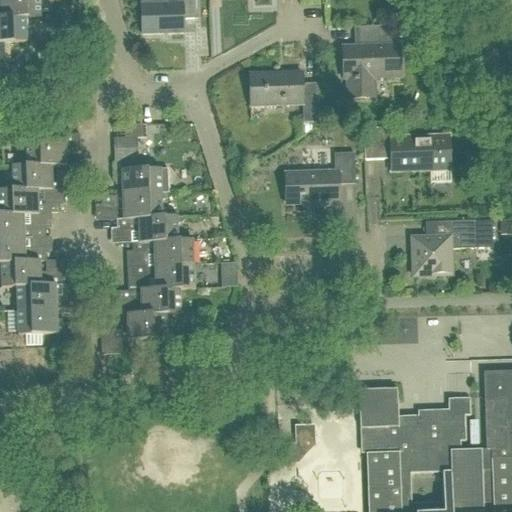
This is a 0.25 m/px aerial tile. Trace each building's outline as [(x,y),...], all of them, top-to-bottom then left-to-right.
[(1,21),(25,20),(39,20),(38,0),(0,0),(1,20),(1,21)] [(142,38),(183,36),(183,21),(198,20),(196,0),(177,0),(178,5),(141,6),(142,38)] [(4,45),(26,44),(25,20),(1,21),(1,20),(0,20),(0,65),(4,65),(4,45)] [(396,27),(359,29),(360,48),(342,49),(343,81),(347,80),(348,100),(374,99),(373,80),(399,79),(398,47),(396,47),(396,27)] [(0,77),(10,77),(10,65),(4,65),(0,65),(0,77)] [(302,87),(301,75),(248,77),(249,108),(302,106),(303,123),(318,123),(317,87),(302,87)] [(113,141),(136,140),(147,139),(146,127),(112,128),(113,141)] [(390,140),(389,130),(363,131),(364,163),(389,162),(390,175),(450,172),(449,138),(390,140)] [(70,152),(79,152),(78,142),(78,136),(70,136),(70,152)] [(113,152),(137,152),(136,140),(113,141),(113,152)] [(27,169),(50,167),(50,168),(65,167),(64,142),(15,144),(16,168),(27,168),(27,169)] [(122,197),(161,196),(160,171),(138,172),(137,152),(113,152),(114,174),(121,174),(122,197)] [(339,206),(339,185),(355,185),(354,155),(334,155),(334,174),(284,175),(285,206),(304,206),(304,207),(339,206)] [(51,192),(50,168),(50,167),(27,169),(27,168),(16,168),(12,169),(13,192),(12,193),(37,191),(37,192),(51,192)] [(57,182),(58,191),(72,190),(73,190),(73,182),(57,182)] [(38,216),(37,192),(37,191),(12,193),(13,192),(0,192),(0,217),(23,217),(38,216)] [(117,211),(122,211),(123,222),(131,222),(137,222),(137,221),(161,220),(162,219),(161,196),(122,197),(122,198),(100,199),(100,208),(112,207),(115,207),(116,211),(117,211)] [(43,207),(44,215),(59,215),(59,206),(43,207)] [(112,207),(100,208),(95,208),(95,222),(116,222),(117,222),(117,211),(116,211),(112,211),(112,207)] [(0,241),(24,241),(23,217),(0,217),(0,241)] [(177,243),(176,219),(162,219),(161,220),(137,221),(137,222),(138,244),(138,245),(147,245),(153,245),(153,244),(177,243)] [(131,222),(123,222),(122,222),(122,221),(117,222),(116,222),(116,231),(132,231),(131,222)] [(116,231),(111,231),(111,245),(131,245),(138,244),(137,222),(131,222),(132,231),(116,231)] [(413,279),(452,277),(451,251),(477,251),(476,223),(450,224),(450,239),(412,240),(413,279)] [(30,231),(30,240),(45,239),(45,231),(30,231)] [(30,251),(24,252),(24,241),(0,241),(0,266),(1,266),(1,265),(24,265),(25,264),(40,263),(41,263),(41,264),(46,264),(46,255),(31,255),(30,251)] [(154,268),(193,267),(192,242),(177,243),(153,244),(153,245),(154,268)] [(132,254),(147,253),(147,245),(138,245),(138,244),(131,245),(132,254)] [(147,245),(147,253),(132,254),(125,254),(125,269),(132,269),(148,269),(154,268),(153,245),(147,245)] [(40,289),(40,287),(40,263),(25,264),(24,265),(1,265),(1,266),(2,290),(16,290),(16,289),(40,289)] [(223,282),(226,282),(237,282),(238,282),(238,272),(235,266),(222,266),(223,282)] [(179,291),(179,292),(194,291),(193,267),(154,268),(155,292),(179,291)] [(126,278),(127,293),(134,292),(140,292),(155,292),(154,268),(148,269),(148,278),(133,278),(126,278)] [(133,278),(148,278),(148,269),(132,269),(133,278)] [(61,278),(46,279),(46,287),(55,287),(61,287),(61,278)] [(16,290),(17,313),(56,311),(55,287),(46,287),(40,287),(40,289),(16,289),(16,290)] [(180,316),(179,292),(179,291),(155,292),(140,292),(141,316),(141,317),(164,315),(165,316),(180,316)] [(127,293),(119,293),(119,302),(134,302),(134,292),(127,293)] [(62,311),(77,310),(77,302),(61,303),(62,311)] [(493,306),(494,322),(511,321),(511,314),(511,305),(493,306)] [(56,311),(17,313),(18,337),(26,337),(26,347),(42,346),(42,337),(62,336),(62,349),(62,350),(89,349),(89,325),(86,325),(61,326),(61,322),(56,322),(56,311)] [(166,340),(165,316),(164,315),(141,317),(141,316),(126,317),(127,342),(166,340)] [(101,357),(106,357),(122,356),(121,332),(100,333),(101,357)] [(511,511),(511,374),(509,374),(483,375),(484,405),(485,443),(486,452),(481,452),(461,452),(461,443),(466,443),(465,420),(470,420),(470,400),(448,401),(448,413),(441,414),(441,412),(429,412),(417,413),(418,418),(398,419),(398,404),(397,391),(358,392),(360,431),(360,444),(360,457),(363,457),(364,457),(366,457),(366,472),(368,472),(368,491),(367,491),(367,508),(369,508),(368,511),(511,511)] [(313,428),(295,428),(296,447),(314,446),(313,428)]
